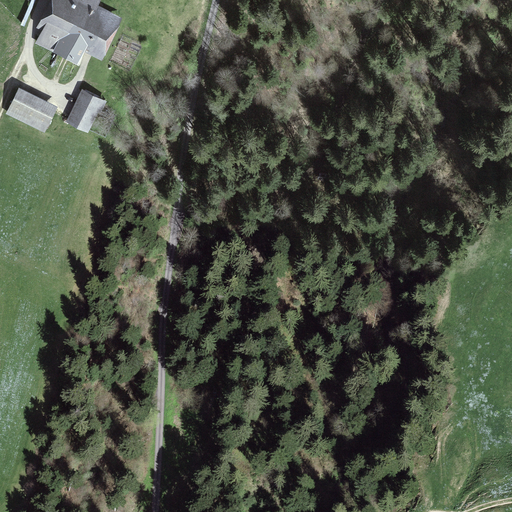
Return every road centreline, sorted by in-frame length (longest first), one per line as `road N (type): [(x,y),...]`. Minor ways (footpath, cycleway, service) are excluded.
road 1 (unclassified): [(216,0),(166,290),(155,511)]
road 2 (unclassified): [(83,65),(65,88),(48,88),(36,76),(28,47),(43,0)]
